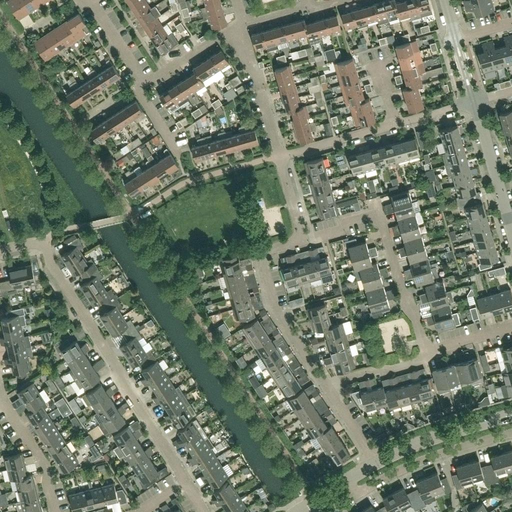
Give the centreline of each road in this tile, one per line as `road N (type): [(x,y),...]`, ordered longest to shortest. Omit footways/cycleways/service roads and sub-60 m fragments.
road 1 (residential): [(186,482),(42,245)]
road 2 (residential): [(428,350),(376,216),(302,241)]
road 3 (residential): [(327,388),(278,314),(261,260),(302,241)]
road 4 (residential): [(355,493),(408,464),(511,432)]
road 5 (tertiary): [(375,463),(511,414)]
road 6 (residential): [(511,234),(473,101)]
road 7 (residential): [(57,511),(50,478),(6,404)]
